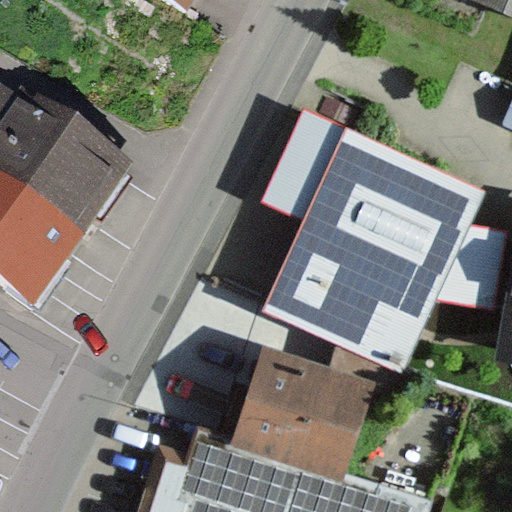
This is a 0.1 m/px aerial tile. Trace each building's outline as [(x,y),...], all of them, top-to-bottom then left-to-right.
[(126,0),(183,34),(203,0),(126,0)] [(511,0),(445,0),(511,30),(511,0)] [(494,133),(511,140),(511,92),(494,133)] [(0,109),(0,144),(19,117),(3,106),(0,109)] [(0,144),(0,182),(85,239),(128,178),(26,108),(19,117),(0,144)] [(341,383),(370,392),(383,391),(401,372),(436,293),(491,307),(502,242),(503,232),(465,224),(480,190),(318,115),(278,207),(324,225),(281,312),(350,346),(341,383)] [(0,280),(36,306),(85,239),(0,182),(0,280)] [(511,243),(502,242),(491,307),(511,309),(511,243)] [(346,472),(370,392),(341,383),(259,357),(238,437),(346,472)] [(432,511),(435,502),(346,472),(238,437),(208,430),(196,460),(165,452),(145,511),(432,511)]
